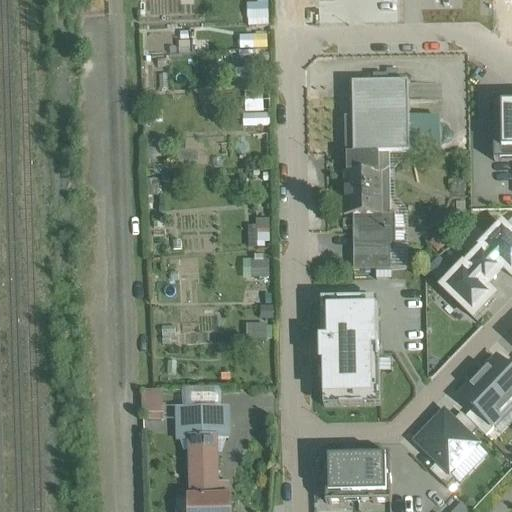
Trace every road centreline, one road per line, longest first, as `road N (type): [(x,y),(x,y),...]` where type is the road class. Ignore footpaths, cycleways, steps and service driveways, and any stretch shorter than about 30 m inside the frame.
road 1 (residential): [(286,42),(296,432)]
road 2 (residential): [(296,432),(389,433),(511,314)]
road 3 (residential): [(511,63),(471,35),(286,42)]
